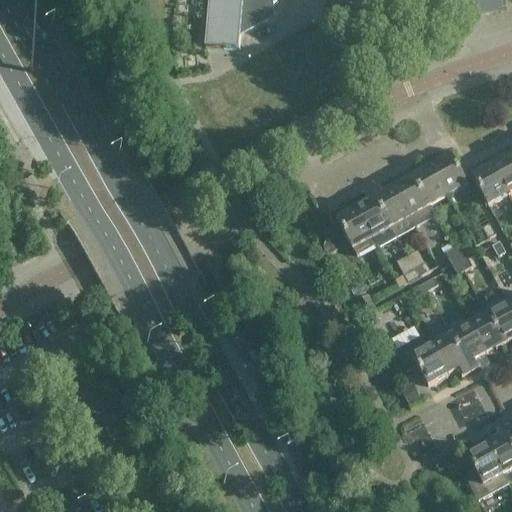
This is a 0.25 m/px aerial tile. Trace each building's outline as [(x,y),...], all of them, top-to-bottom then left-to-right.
[(210,0),(206,49),(240,52),(241,34),(246,34),(251,32),(253,31),(256,29),(258,27),(259,24),(260,22),(261,21),(261,19),(261,18),(263,13),(266,10),(284,0),(466,0),(473,2),(490,0),(210,0)] [(502,13),(500,0),(492,0),(477,2),(478,16),(502,13)] [(511,195),(511,159),(511,157),(492,168),(508,198),(511,195)] [(468,188),(452,158),(432,169),(448,199),(468,188)] [(508,198),(492,168),(472,179),(488,209),(508,198)] [(448,199),(432,169),(413,179),(430,209),(448,199)] [(430,209),(413,179),(394,190),(416,230),(435,220),(430,209)] [(416,230),(394,190),(382,196),(378,189),(371,193),(398,241),(416,230)] [(398,241),(371,193),(364,197),(368,204),(356,211),(373,241),(379,251),(398,241)] [(373,241),(356,211),(336,222),(357,259),(376,248),(378,251),(379,251),(373,241)] [(496,238),(490,226),(482,231),(488,242),(496,238)] [(506,256),(500,245),(492,249),(498,260),(506,256)] [(467,258),(460,247),(453,252),(459,263),(467,258)] [(459,263),(453,252),(445,256),(451,267),(459,263)] [(473,269),(467,258),(459,263),(465,274),(473,269)] [(465,274),(459,263),(451,267),(458,278),(465,274)] [(430,274),(426,266),(415,272),(419,280),(430,274)] [(419,280),(415,272),(404,278),(408,286),(419,280)] [(438,289),(434,281),(423,287),(427,295),(438,289)] [(427,295),(423,287),(412,293),(416,301),(427,295)] [(372,306),(368,298),(357,304),(361,312),(372,306)] [(511,342),(511,313),(507,306),(489,316),(505,346),(511,342)] [(380,321),(376,313),(365,319),(369,327),(380,321)] [(505,346),(489,316),(470,327),(486,357),(505,346)] [(486,357),(470,327),(451,337),(471,374),(479,370),(475,363),(486,357)] [(398,347),(420,338),(417,330),(395,338),(398,347)] [(471,374),(451,337),(432,347),(448,378),(460,371),(464,378),(471,374)] [(448,378),(432,347),(429,349),(424,338),(396,354),(407,375),(418,369),(428,389),(448,378)] [(71,387),(65,375),(55,380),(62,392),(71,387)] [(456,398),(470,424),(500,409),(486,382),(456,398)] [(426,424),(408,432),(416,452),(435,444),(426,424)] [(511,430),(509,425),(502,429),(511,447),(511,430)] [(511,472),(511,447),(502,429),(494,433),(498,440),(487,447),(503,477),(511,472)] [(503,477),(487,447),(467,458),(478,477),(467,483),(479,504),(507,489),(501,478),(503,477)]
